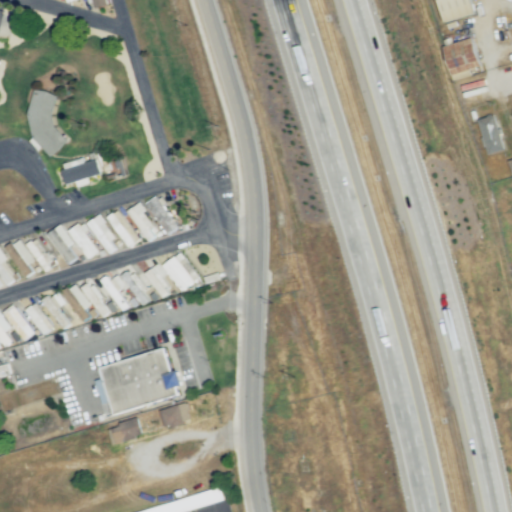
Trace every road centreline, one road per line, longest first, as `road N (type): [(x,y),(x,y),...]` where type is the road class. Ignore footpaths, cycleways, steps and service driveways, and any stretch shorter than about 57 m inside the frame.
road 1 (motorway): [(288,0),(430,511)]
road 2 (motorway): [(496,511),(432,249),(356,0)]
road 3 (residential): [(203,0),(249,154),(250,459),(259,511)]
